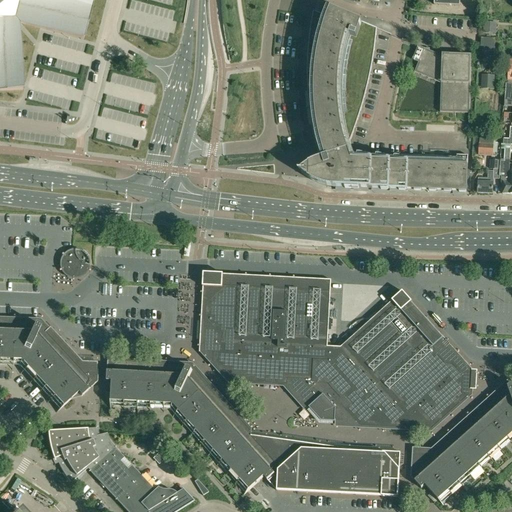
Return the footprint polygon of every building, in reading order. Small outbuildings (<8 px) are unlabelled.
[(0,0),(0,91),(23,90),(22,62),(21,39),(20,29),(20,28),(19,25),(20,24),(23,25),(41,30),(63,35),(83,40),(92,8),(93,4),(93,0),(0,0)] [(301,170),(301,173),(309,180),(311,180),(315,183),(318,184),(320,185),(323,186),(328,187),(331,187),(333,187),(374,189),(467,192),(468,156),(457,156),(457,158),(354,154),(350,141),(357,123),(363,105),(368,86),(372,67),(375,48),(376,35),(377,29),(328,8),(317,4),(317,5),(314,12),(314,13),(315,13),(312,31),(310,50),(309,68),(309,87),(310,106),(313,125),(318,148),(321,160),(318,160),(315,162),(312,163),(308,165),(305,167),(304,168),(301,170)] [(496,34),(497,24),(497,23),(484,22),(483,32),(496,34)] [(495,52),(495,39),(481,38),(480,51),(495,52)] [(414,73),(441,84),(440,112),(470,114),(470,68),(471,56),(442,55),(442,56),(430,51),(430,49),(425,49),(418,46),(412,60),(419,63),(414,73)] [(482,74),(481,86),(494,87),(495,75),(482,74)] [(505,101),(503,114),(510,114),(511,101),(505,101)] [(503,184),(503,193),(509,193),(509,194),(511,193),(511,173),(510,174),(510,176),(509,176),(511,139),(511,127),(501,127),(500,139),(502,139),(500,161),(499,180),(500,175),(501,175),(501,176),(501,184),(503,184)] [(479,156),(492,156),(492,160),(500,161),(502,139),(500,139),(480,137),(479,156)] [(492,194),(493,179),(499,180),(500,161),(492,160),(490,160),(490,170),(493,170),(493,172),(488,171),(487,179),(479,179),(478,194),(492,194)] [(482,254),(504,254),(503,246),(482,246),(482,254)] [(75,250),(75,253),(74,252),(72,253),(70,253),(69,254),(67,255),(66,256),(65,257),(64,258),(64,259),(64,260),(63,262),(63,263),(63,264),(63,265),(63,266),(63,267),(63,268),(64,269),(64,270),(65,271),(66,273),(67,274),(69,275),(71,276),(72,276),(74,276),(75,276),(76,276),(77,276),(78,276),(79,276),(81,275),(83,273),(84,272),(85,271),(85,270),(86,269),(86,268),(86,267),(87,266),(87,265),(90,265),(89,263),(88,258),(87,256),(86,254),(83,252),(81,251),(79,250),(77,250),(75,250)] [(203,287),(200,341),(206,341),(206,350),(231,379),(286,382),(309,408),(322,422),(333,422),(334,422),(335,422),(430,427),(437,420),(438,421),(472,390),(473,390),(474,371),(473,371),(412,302),(403,292),(396,298),(394,300),(393,300),(392,301),(391,303),(384,309),(383,310),(381,312),(378,314),(375,318),(374,317),(373,318),(374,319),(371,321),(366,325),(358,333),(357,334),(356,333),(355,334),(356,335),(355,336),(352,338),(342,346),(340,349),(340,347),(339,347),(339,348),(338,348),(327,348),(327,342),(328,342),(328,340),(328,335),(328,331),(329,318),(329,316),(329,315),(329,302),(330,295),(330,294),(331,292),(330,292),(331,284),(331,283),(331,282),(331,280),(322,280),(301,279),(255,276),(223,275),(223,274),(221,274),(221,275),(220,275),(212,276),(204,278),(203,285),(203,287)] [(0,362),(19,363),(61,409),(63,407),(72,398),(78,393),(81,397),(97,382),(98,363),(82,362),(50,328),(49,328),(46,331),(44,333),(44,332),(39,337),(37,335),(40,327),(38,325),(37,325),(27,324),(1,323),(0,322),(0,362)] [(108,372),(107,382),(112,382),(111,393),(111,404),(144,406),(172,407),(194,432),(247,492),(248,492),(264,477),(268,481),(281,470),(251,436),(191,369),(116,365),(108,372)] [(425,486),(438,500),(440,502),(511,437),(511,385),(452,438),(434,454),(412,453),(411,477),(421,489),(425,486)] [(85,397),(87,401),(95,397),(92,393),(85,397)] [(50,431),(48,431),(49,441),(50,447),(52,453),(53,456),(54,459),(56,459),(58,464),(60,467),(63,472),(66,477),(71,483),(77,478),(78,480),(85,472),(84,471),(88,469),(90,471),(115,448),(113,446),(111,443),(109,440),(107,433),(102,435),(96,436),(95,429),(93,429),(93,424),(81,425),(80,425),(80,429),(77,430),(77,425),(75,425),(67,425),(66,426),(67,430),(64,430),(50,431)] [(252,436),(251,436),(281,470),(268,481),(277,491),(399,498),(401,453),(355,451),(252,436)] [(115,448),(90,471),(116,499),(141,476),(140,475),(131,466),(128,469),(120,462),(124,458),(118,452),(115,448)] [(141,476),(116,499),(127,511),(176,511),(194,501),(182,489),(176,493),(174,492),(169,490),(163,490),(158,488),(154,490),(141,476)] [(194,482),(203,496),(208,492),(197,480),(194,482)]
